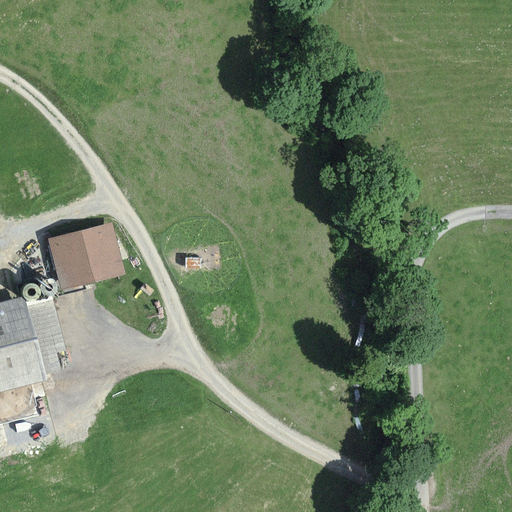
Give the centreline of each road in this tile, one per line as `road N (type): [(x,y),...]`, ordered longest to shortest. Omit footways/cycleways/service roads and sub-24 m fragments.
road 1 (track): [(0,74),(44,105),(120,202),(208,371),(284,433),(418,501),(420,511)]
road 2 (track): [(418,501),(411,294),(418,252),(459,217),(511,213)]
